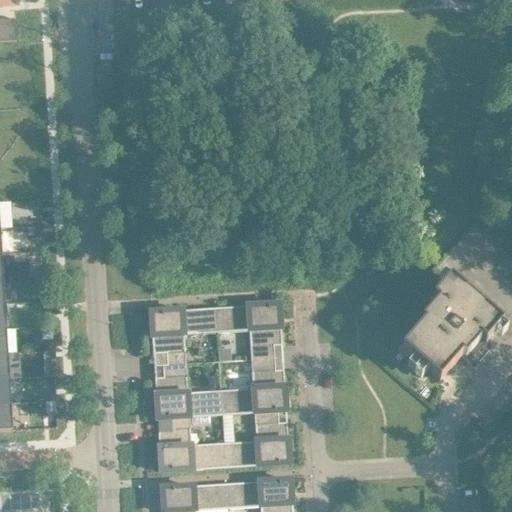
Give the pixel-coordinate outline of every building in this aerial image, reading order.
[(16,19),(4,20),(5,42),(17,41),(16,19)] [(504,325),(452,279),(435,298),(439,302),(423,321),(425,324),(403,349),(441,382),(464,356),(474,365),(487,351),(483,348),(504,325)] [(281,306),(216,310),(218,334),(250,332),(252,361),(276,360),(275,348),(283,347),(281,306)] [(167,354),(168,367),(187,365),(185,336),(218,334),(216,310),(152,314),(154,355),(167,354)] [(0,329),(0,354),(8,354),(7,329),(0,329)] [(56,341),(46,342),(47,352),(57,352),(56,341)] [(57,352),(45,353),(46,377),(58,376),(57,356),(57,352)] [(0,354),(0,380),(10,379),(8,354),(0,354)] [(256,415),(279,413),(287,413),(285,372),(276,372),(276,360),(252,361),(254,390),(222,392),(223,417),(256,415)] [(172,420),(191,419),(223,417),(222,392),(189,394),(187,365),(168,367),(164,367),(165,379),(156,380),(158,421),(172,420)] [(0,380),(0,405),(11,405),(10,379),(0,380)] [(11,405),(0,405),(0,431),(14,431),(14,430),(13,430),(11,405)] [(53,405),(43,405),(43,415),(53,415),(53,405)] [(257,443),(225,445),(226,470),(291,466),(288,424),(280,425),(279,413),(256,415),(257,443)] [(191,419),(172,420),(173,432),(159,432),(162,474),(226,470),(225,445),(192,447),(191,419)] [(293,511),(292,482),(227,486),(229,510),(262,508),(261,511),(293,511)] [(200,511),(229,510),(227,486),(163,490),(164,511),(200,511)]
